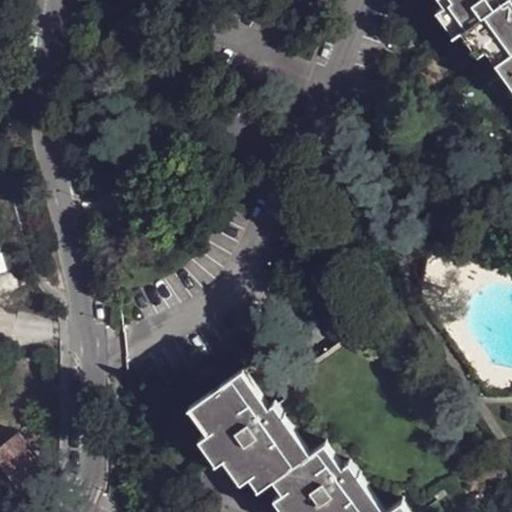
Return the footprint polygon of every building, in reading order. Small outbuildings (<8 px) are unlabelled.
[(511,57),(511,0),(458,0),(462,5),(455,11),(473,36),(481,29),(496,52),(504,48),(511,57)] [(409,511),(426,502),(432,511),(456,511),(495,483),(381,328),(284,400),(289,407),(295,403),(331,453),(345,443),(363,466),(370,463),(409,511)] [(409,511),(370,463),(363,466),(345,443),(331,453),(295,403),(289,407),(284,400),(262,371),(211,410),(228,434),(247,458),(254,453),(271,477),(281,489),(295,480),(305,494),(319,511),(328,511),(330,511),(409,511)] [(0,458),(20,482),(44,463),(19,433),(0,448),(0,458)] [(247,458),(228,434),(222,442),(238,463),(246,460),(247,458)] [(254,453),(247,458),(246,460),(262,482),(271,477),(254,453)] [(319,511),(305,494),(297,499),(306,511),(319,511)] [(432,511),(426,502),(409,511),(432,511)]
